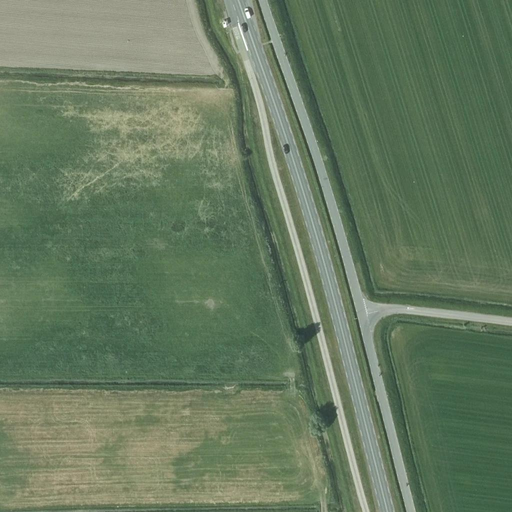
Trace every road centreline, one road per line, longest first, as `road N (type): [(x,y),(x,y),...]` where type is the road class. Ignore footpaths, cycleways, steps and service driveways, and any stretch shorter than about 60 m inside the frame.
road 1 (primary): [(387,511),(320,250),(238,0)]
road 2 (unclassified): [(361,313),(262,0)]
road 3 (unclassified): [(410,511),(361,313)]
road 4 (unclassified): [(511,321),(396,308),(361,313)]
